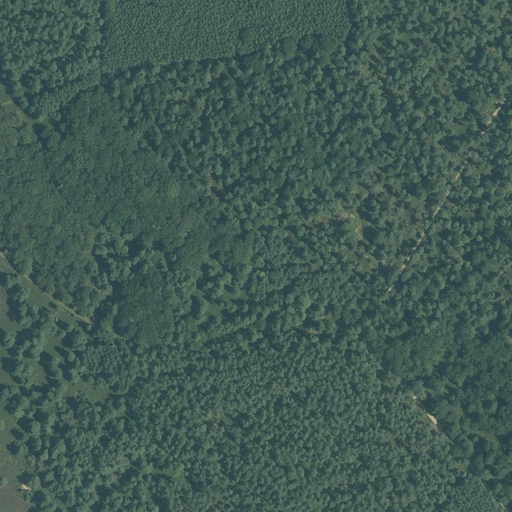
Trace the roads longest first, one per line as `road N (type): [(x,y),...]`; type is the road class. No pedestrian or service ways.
road 1 (track): [(352,335),(267,330),(138,344),(66,307),(0,250)]
road 2 (track): [(511,85),(359,339)]
road 3 (track): [(505,511),(359,339)]
